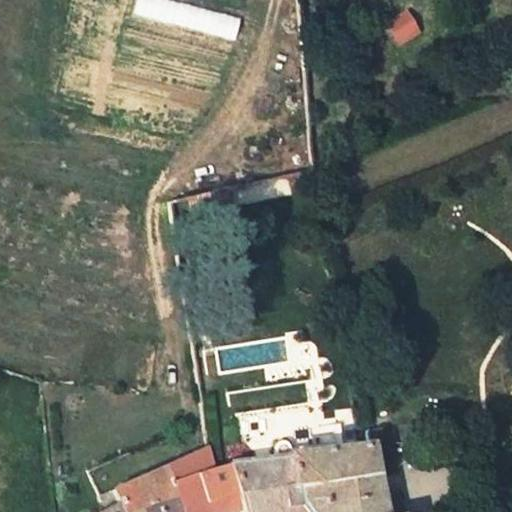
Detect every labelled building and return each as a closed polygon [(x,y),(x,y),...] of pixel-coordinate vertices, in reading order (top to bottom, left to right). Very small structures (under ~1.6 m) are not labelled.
[(394,46),(417,34),(405,11),(382,22),(394,46)] [(164,511),(203,500),(189,450),(207,448),(201,426),(97,474),(101,489),(83,500),(94,511),(164,511)] [(372,460),(366,427),(223,446),(224,481),(230,492),(237,505),(240,511),(322,498),(317,472),(372,460)] [(230,492),(224,481),(223,446),(207,448),(189,450),(203,500),(230,492)] [(378,493),(372,460),(317,472),(322,498),(324,511),(396,511),(393,491),(378,493)] [(94,511),(83,500),(66,511),(94,511)]
